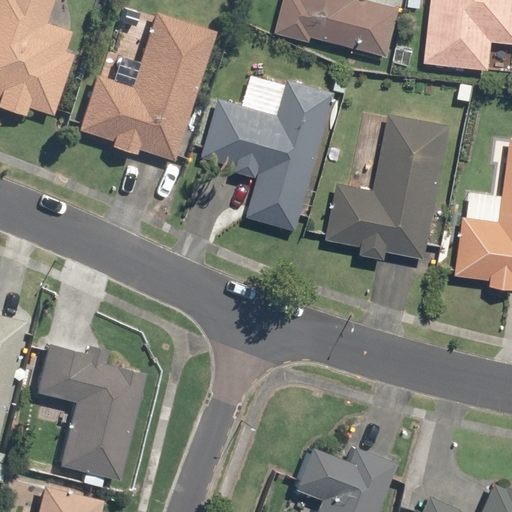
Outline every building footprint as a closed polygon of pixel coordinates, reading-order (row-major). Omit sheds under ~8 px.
[(0,0),(0,111),(17,117),(21,106),(46,115),(67,52),(57,49),(63,28),(40,21),(46,0),(0,0)] [(275,0),(267,33),(303,43),(305,36),(381,56),(394,7),(367,0),(275,0)] [(511,0),(424,0),(417,63),(484,71),(487,42),(511,44),(511,0)] [(88,74),(70,130),(167,161),(209,30),(148,10),(124,86),(88,74)] [(241,218),(290,232),(331,90),(283,77),(273,114),(213,97),(195,159),(253,175),(241,218)] [(381,251),(420,258),(446,124),(383,112),(367,189),(331,182),(320,239),(355,246),(353,255),(379,259),(381,251)] [(511,284),(511,136),(504,135),(493,219),(457,215),(449,276),(484,281),(483,286),(510,290),(511,284)] [(0,408),(22,319),(0,313),(0,408)] [(77,350),(39,341),(27,392),(66,402),(51,464),(114,479),(140,372),(98,362),(102,347),(80,342),(77,350)] [(307,511),(370,511),(389,462),(346,445),(340,460),(303,446),(287,488),(313,498),(307,511)] [(511,511),(511,493),(486,482),(473,511),(459,511),(421,495),(413,511),(511,511)] [(92,511),(96,499),(35,484),(28,511),(92,511)]
